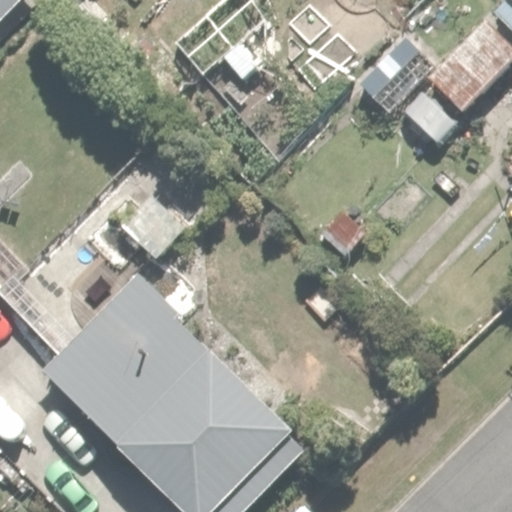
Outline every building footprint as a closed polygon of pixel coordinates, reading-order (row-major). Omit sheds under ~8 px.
[(0,0),(0,17),(15,0),(0,0)] [(511,0),(500,0),(495,5),(511,22),(511,0)] [(472,110),(511,58),(511,36),(482,13),(431,79),(472,110)] [(391,108),(432,61),(398,32),(358,80),(391,108)] [(159,257),(199,209),(159,174),(118,223),(159,257)] [(138,269),(43,366),(191,511),(247,511),(315,443),(138,269)]
